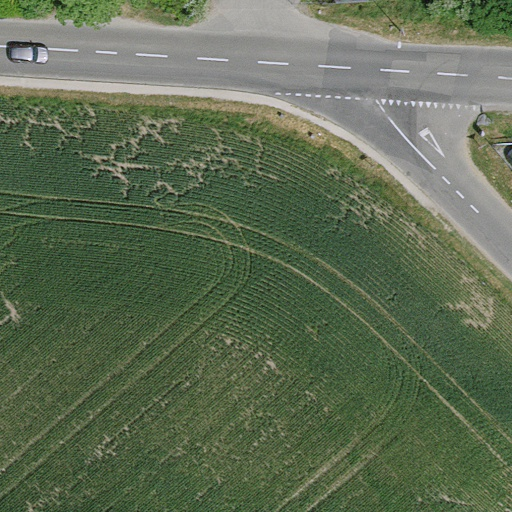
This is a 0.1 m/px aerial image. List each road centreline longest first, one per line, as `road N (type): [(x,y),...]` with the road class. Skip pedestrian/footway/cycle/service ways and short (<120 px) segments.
road 1 (unclassified): [(0,45),(359,67)]
road 2 (unclassified): [(511,243),(396,124),(359,67)]
road 3 (unclassified): [(359,67),(511,77)]
